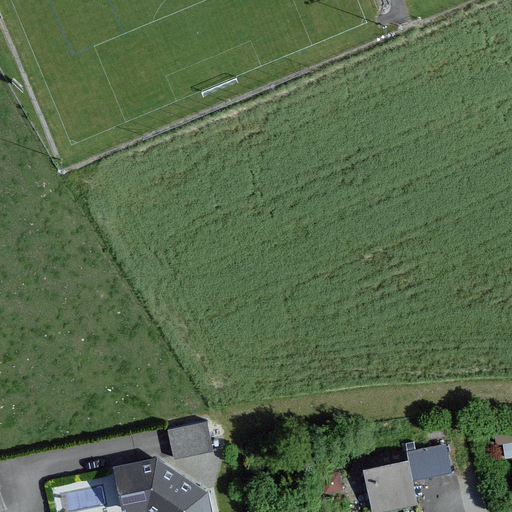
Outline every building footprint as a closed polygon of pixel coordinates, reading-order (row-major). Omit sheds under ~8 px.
[(205,419),(164,426),(169,458),(210,452),(205,419)] [(449,434),(402,440),(404,456),(407,477),(454,471),(449,434)] [(152,455),(109,462),(117,511),(144,507),(149,511),(210,511),(205,487),(152,455)] [(404,456),(360,465),(369,510),(414,501),(407,477),(404,456)] [(312,511),(308,495),(274,502),(276,511),(312,511)]
